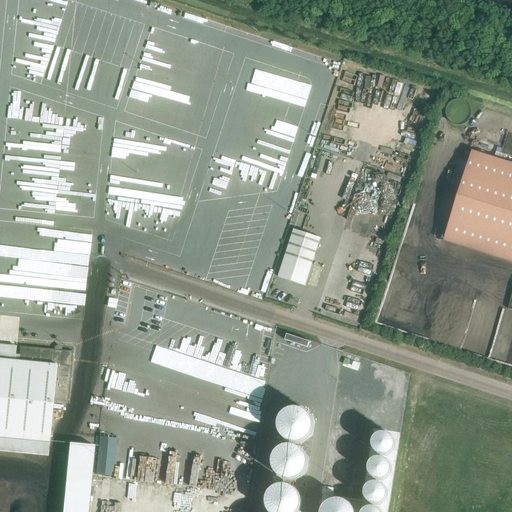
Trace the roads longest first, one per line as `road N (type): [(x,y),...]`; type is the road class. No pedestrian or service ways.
road 1 (unclassified): [(511,392),(129,266)]
road 2 (unknown): [(101,259),(132,41),(118,14),(89,0)]
road 3 (unknown): [(273,313),(196,329),(92,330),(22,326),(0,312)]
